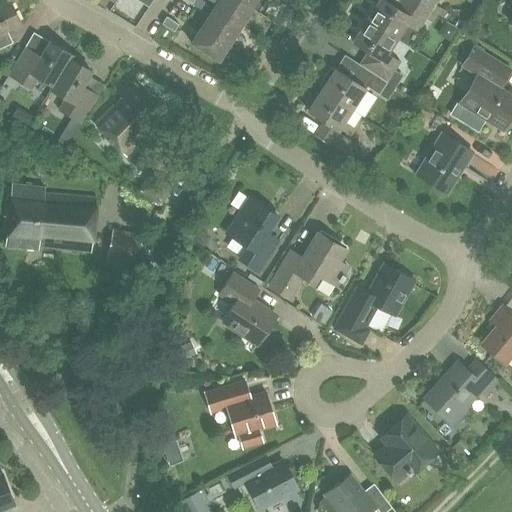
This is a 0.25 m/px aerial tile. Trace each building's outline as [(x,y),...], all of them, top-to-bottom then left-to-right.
[(9,0),(4,0),(0,2),(0,31),(20,21),(9,0)] [(217,0),(214,6),(242,23),(252,6),(243,0),(217,0)] [(244,0),(259,9),(265,0),(244,0)] [(379,0),(368,17),(398,37),(407,22),(419,30),(427,17),(433,22),(435,19),(437,20),(440,14),(418,0),(410,0),(404,10),(389,0),(379,0)] [(418,0),(440,14),(443,8),(436,3),(438,0),(418,0)] [(242,23),(214,6),(203,23),(231,40),(242,23)] [(174,31),(179,24),(167,16),(162,23),(174,31)] [(398,37),(368,17),(354,39),(376,53),(367,67),(393,84),(395,85),(401,75),(395,70),(401,59),(388,51),(398,37)] [(231,40),(203,23),(191,41),(219,58),(231,40)] [(52,82),(71,52),(50,39),(41,54),(35,56),(23,49),(9,73),(31,87),(39,74),(52,82)] [(467,105),(459,118),(479,130),(487,117),(502,126),(511,109),(511,93),(495,83),(506,64),(474,45),(462,64),(479,74),(462,102),(467,105)] [(71,52),(52,82),(53,83),(51,86),(67,96),(59,108),(74,117),(68,126),(77,132),(83,122),(82,122),(97,97),(81,88),(92,69),(71,56),(73,53),(71,52)] [(322,81),(325,83),(322,88),(353,107),(367,85),(379,93),(379,94),(385,97),(393,84),(367,67),(364,65),(355,79),(333,64),(331,67),(328,69),(326,72),(325,75),(324,78),(322,81)] [(134,86),(97,123),(108,133),(112,129),(120,137),(116,141),(126,151),(162,114),(134,86)] [(309,109),(324,118),(314,133),(342,151),(350,138),(338,130),(353,107),(322,88),(309,109)] [(447,190),(473,150),(443,131),(417,172),(447,190)] [(511,168),(489,148),(475,164),(499,185),(511,171),(511,168)] [(176,174),(158,163),(142,189),(160,200),(176,174)] [(92,250),(97,197),(44,192),(45,185),(12,182),(6,245),(38,248),(38,244),(92,250)] [(265,236),(279,215),(249,196),(227,230),(248,244),(240,256),(259,269),(276,243),(265,236)] [(132,268),(139,233),(113,228),(106,262),(132,268)] [(338,283),(350,264),(340,258),(347,247),(319,230),(300,262),(289,256),(272,285),(291,296),(304,274),(317,282),(322,273),(338,283)] [(370,291),(357,284),(333,326),(362,342),(370,327),(366,325),(378,304),(394,312),(414,277),(387,262),(370,291)] [(260,342),(277,315),(252,299),(259,287),(233,270),(219,291),(236,301),(224,319),(260,342)] [(482,342),(494,352),(490,356),(500,364),(504,360),(506,361),(511,353),(511,310),(503,304),(492,318),(498,323),(482,342)] [(485,394),(499,379),(476,358),(467,368),(458,359),(424,396),(455,424),(467,411),(462,406),(478,388),(485,394)] [(259,428),(276,422),(266,392),(237,402),(231,384),(205,392),(211,411),(226,406),(235,435),(239,434),(243,445),(263,439),(259,428)] [(400,481),(437,449),(407,414),(382,435),(389,442),(376,453),(400,481)] [(175,465),(191,458),(184,441),(167,448),(175,465)] [(260,507),(297,487),(282,458),(255,473),(248,461),(227,472),(234,485),(245,478),(260,507)] [(0,510),(16,504),(4,472),(0,473),(0,510)] [(381,511),(382,511),(392,504),(374,481),(363,489),(349,472),(324,492),(326,495),(319,500),(317,508),(320,511),(368,511),(376,506),(381,511)] [(210,489),(217,505),(235,496),(228,481),(210,489)]
